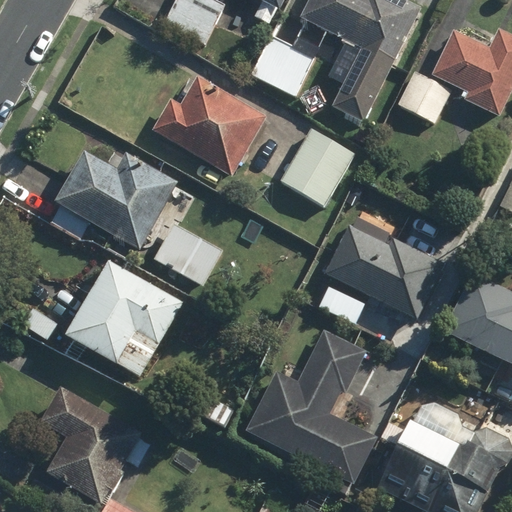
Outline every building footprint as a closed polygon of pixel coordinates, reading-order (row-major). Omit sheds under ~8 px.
[(224,7),(209,0),(176,0),(163,27),(205,47),(224,7)] [(252,0),(278,13),(284,0),(252,0)] [(360,52),(330,110),(362,126),(420,11),(398,0),(308,0),(298,21),(360,52)] [(458,101),(498,120),(511,91),(511,39),(497,32),(492,43),(469,32),(465,40),(452,34),(431,78),(462,93),(458,101)] [(315,61),(270,38),(250,77),(294,100),(315,61)] [(451,93),(414,75),(397,108),(434,127),(451,93)] [(170,102),(151,133),(231,180),(266,120),(198,80),(197,82),(190,78),(174,105),(170,102)] [(280,184),(323,210),(355,156),(311,131),(280,184)] [(82,155),(53,206),(59,210),(51,225),(80,241),(88,225),(139,253),(177,185),(116,150),(106,168),(82,155)] [(267,233),(246,221),(236,238),(257,250),(267,233)] [(222,254),(172,227),(153,262),(202,289),(222,254)] [(348,228),(323,278),(416,324),(444,268),(391,241),(387,248),(348,228)] [(62,341),(137,382),(182,306),(107,263),(62,341)] [(511,296),(470,275),(440,333),(511,370),(511,296)] [(364,307),(328,290),(318,310),(354,327),(364,307)] [(383,434),(432,337),(403,322),(354,420),(383,434)] [(275,372),(244,434),(351,488),(376,441),(328,417),(339,396),(344,398),(366,355),(322,332),(297,383),(275,372)] [(141,438),(58,392),(38,427),(57,438),(37,473),(99,509),(108,494),(112,496),(123,476),(119,474),(125,463),(138,470),(151,448),(139,441),(141,438)] [(235,412),(216,402),(205,423),(225,433),(235,412)] [(511,456),(511,447),(417,402),(371,495),(406,511),(474,511),(495,471),(503,475),(511,456)] [(284,511),(289,502),(269,493),(259,511),(284,511)] [(101,511),(129,511),(109,500),(101,511)]
